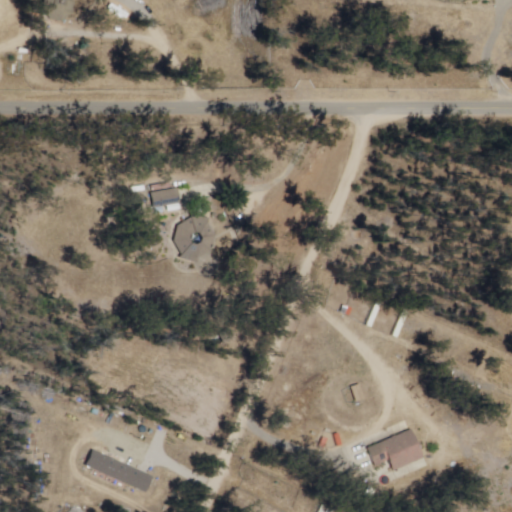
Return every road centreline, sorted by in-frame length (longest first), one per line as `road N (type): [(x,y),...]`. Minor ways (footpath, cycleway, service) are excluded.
road 1 (tertiary): [(511,104),(0,103)]
road 2 (residential): [(207,511),(375,105)]
